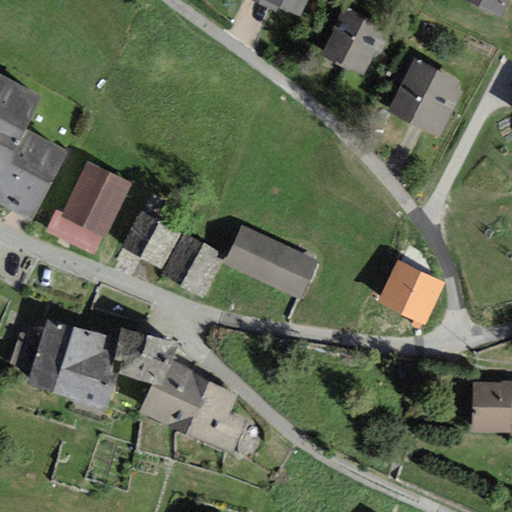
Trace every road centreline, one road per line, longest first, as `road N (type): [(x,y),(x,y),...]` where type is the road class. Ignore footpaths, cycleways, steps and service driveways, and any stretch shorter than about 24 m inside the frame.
road 1 (residential): [(511,330),(412,346),(234,322),(176,303)]
road 2 (residential): [(435,511),(300,439),(200,352),(176,303)]
road 3 (residential): [(176,303),(0,236)]
